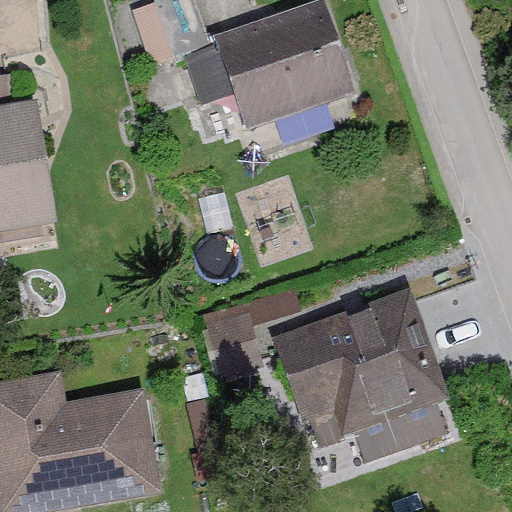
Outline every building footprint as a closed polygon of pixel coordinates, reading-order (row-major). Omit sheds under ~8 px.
[(204,46),(182,0),(169,0),(127,20),(151,70),(204,46)] [(212,47),(245,136),(347,99),(314,10),(212,47)] [(2,109),(0,96),(0,238),(45,230),(23,106),(2,109)] [(442,407),(398,298),(266,350),(298,430),(304,427),(315,454),(349,440),(360,469),(444,436),(434,410),(442,407)] [(252,377),(239,329),(205,338),(218,386),(252,377)] [(0,511),(83,511),(157,500),(139,395),(61,408),(56,378),(0,387),(0,511)]
